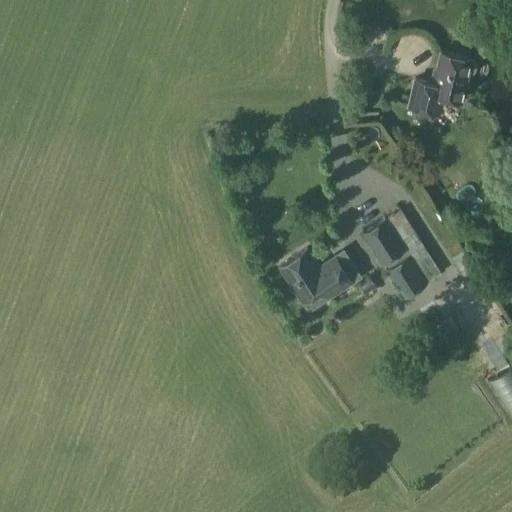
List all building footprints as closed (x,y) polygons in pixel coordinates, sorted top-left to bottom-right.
[(415,78),(409,105),(436,111),(439,96),(461,101),(467,74),(470,74),(474,72),(476,69),(476,67),(476,64),(475,62),(473,61),(470,60),(471,58),(442,51),(435,78),(432,77),(431,82),(415,78)] [(385,218),(363,232),(382,262),(404,248),(385,218)] [(307,247),(279,265),(291,283),(290,287),(292,291),(296,292),(305,305),(326,292),(328,296),(352,281),(338,259),(322,270),(307,247)] [(409,254),(386,269),(404,296),(426,282),(409,254)] [(365,291),(375,285),(369,277),(360,283),(365,291)] [(462,418),(450,427),(458,436),(469,427),(462,418)]
